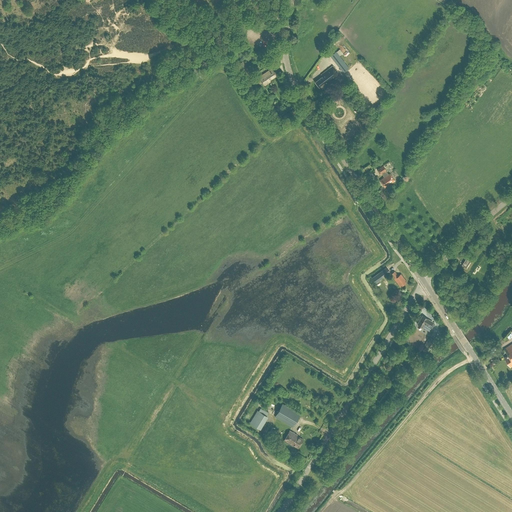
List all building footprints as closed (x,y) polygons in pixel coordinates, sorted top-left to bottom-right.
[(339,49),(330,56),(342,72),(348,68),(339,56),(343,53),(339,49)] [(251,72),(243,61),(237,65),(244,76),(251,72)] [(315,82),(320,89),(339,75),(333,66),(321,74),(322,76),(315,82)] [(270,80),(277,75),(272,69),(260,77),(265,85),(271,81),(270,80)] [(484,75),(473,90),(478,94),(489,80),(484,75)] [(394,180),(390,173),(388,174),(385,170),(392,166),(389,161),(377,169),(380,174),(381,173),(384,177),(380,180),(385,187),(394,180)] [(471,260),(467,257),(463,265),(467,267),(471,260)] [(386,267),(379,272),(383,278),(390,272),(386,267)] [(404,282),(405,281),(400,274),(397,276),(394,271),(390,274),(399,287),(404,283),(404,282)] [(372,277),(371,277),(372,278),(375,282),(375,283),(383,278),(379,272),(375,275),(372,277)] [(432,321),(422,315),(417,324),(430,331),(434,324),(432,323),(432,321)] [(437,342),(429,337),(422,348),(423,348),(422,350),(429,354),(430,352),(431,353),(437,342)] [(292,427),(300,414),(283,403),(275,417),(292,427)] [(268,413),(261,409),(249,424),(259,431),(268,418),(266,417),(268,413)] [(278,440),(281,434),(271,429),(268,434),(278,440)] [(298,447),(303,439),(297,436),(298,435),(290,431),(284,441),(293,446),(294,445),(298,447)]
